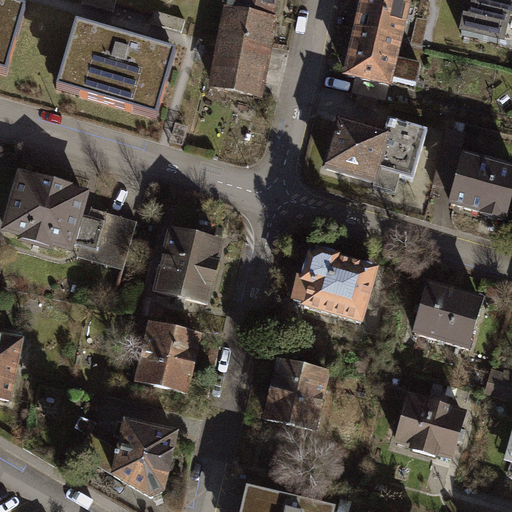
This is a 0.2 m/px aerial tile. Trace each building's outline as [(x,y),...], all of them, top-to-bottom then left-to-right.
[(232,0),(231,11),(272,19),(275,0),(232,0)] [(409,0),(367,0),(360,34),(400,43),(409,0)] [(511,47),(511,43),(511,0),(466,0),(462,18),(466,19),(462,35),(511,47)] [(20,9),(0,2),(0,74),(1,75),(20,9)] [(272,19),(231,11),(215,88),(256,96),(272,19)] [(169,50),(71,22),(52,88),(150,116),(169,50)] [(400,43),(360,34),(350,77),(362,80),(359,95),(387,102),(391,84),(417,90),(422,68),(396,62),(400,43)] [(385,135),(340,123),(327,168),(375,181),(378,171),(413,181),(427,132),(389,121),(385,135)] [(466,135),(448,131),(434,185),(451,190),(466,135)] [(511,198),(511,171),(466,158),(452,204),(506,220),(511,198)] [(39,183),(22,178),(6,232),(25,237),(23,242),(51,250),(52,245),(70,250),(72,245),(127,261),(136,231),(105,222),(106,217),(91,213),(89,217),(81,215),(86,197),(68,192),(69,190),(39,182),(39,183)] [(226,242),(170,227),(153,292),(209,306),(226,242)] [(320,255),(311,260),(305,281),(300,280),(293,304),(304,307),(304,309),(362,325),(377,273),(338,262),(339,260),(320,255)] [(484,304),(430,288),(416,334),(470,350),(484,304)] [(187,391),(201,335),(148,322),(134,379),(187,391)] [(22,336),(0,330),(0,402),(5,404),(22,336)] [(328,376),(282,365),(269,421),(315,431),(328,376)] [(511,376),(492,371),(486,395),(511,401),(511,376)] [(465,416),(411,401),(398,444),(452,459),(465,416)] [(115,476),(127,426),(101,420),(80,455),(115,476)] [(176,437),(127,426),(115,476),(115,477),(152,499),(163,494),(176,437)] [(330,511),(250,494),(246,511),(330,511)]
